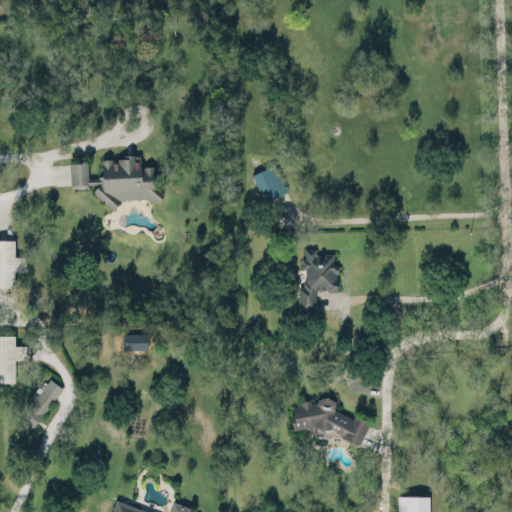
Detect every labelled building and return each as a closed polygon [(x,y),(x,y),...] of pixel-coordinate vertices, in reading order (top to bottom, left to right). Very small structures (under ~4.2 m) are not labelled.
[(69,183),(93,183),(93,196),(107,196),(107,200),(157,199),(156,162),(133,163),(133,156),(100,157),(101,175),(87,176),(87,161),(68,161),(69,183)] [(286,190),(273,163),(250,173),(263,201),(286,190)] [(0,238),(0,285),(14,285),(13,269),(25,269),(24,254),(13,255),(13,238),(0,238)] [(300,306),(314,305),(314,289),(335,288),(334,252),(314,252),(314,247),(302,247),(302,268),(300,268),(300,306)] [(0,380),(14,380),(13,358),(25,358),(25,343),(14,344),(13,333),(0,333),(0,380)] [(62,386),(48,377),(17,420),(30,429),(62,386)] [(359,442),(369,420),(355,414),(350,415),(334,408),(333,399),(325,395),(316,397),(314,402),(311,400),(295,402),(290,414),(292,428),(314,425),(321,428),(325,428),(359,442)] [(427,511),(428,495),(397,494),(396,511),(427,511)] [(168,511),(154,511),(114,498),(108,511),(187,511),(190,506),(172,500),(168,511)]
